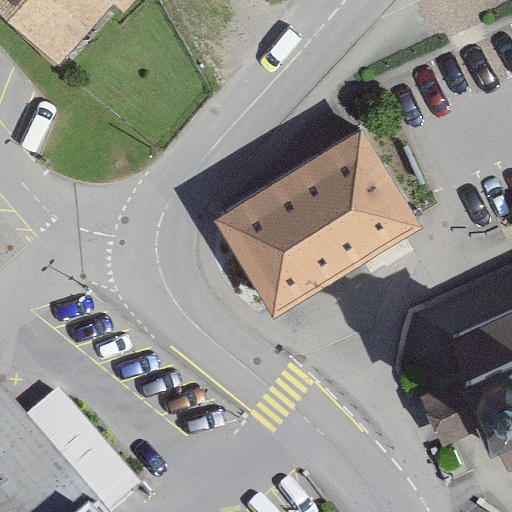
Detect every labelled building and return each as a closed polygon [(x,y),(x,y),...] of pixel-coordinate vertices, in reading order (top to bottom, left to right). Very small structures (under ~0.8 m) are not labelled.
[(129,17),(144,0),(0,0),(0,13),(63,69),(118,8),(129,17)] [(424,225),(364,129),(222,218),(282,313),(424,225)] [(0,511),(121,511),(143,493),(60,398),(26,428),(0,398),(0,233),(4,230),(0,224),(0,511)] [(463,366),(446,324),(511,297),(511,256),(396,302),(427,380),(463,366)] [(511,307),(450,334),(468,374),(426,392),(449,445),(492,426),(510,469),(511,467),(511,307)]
